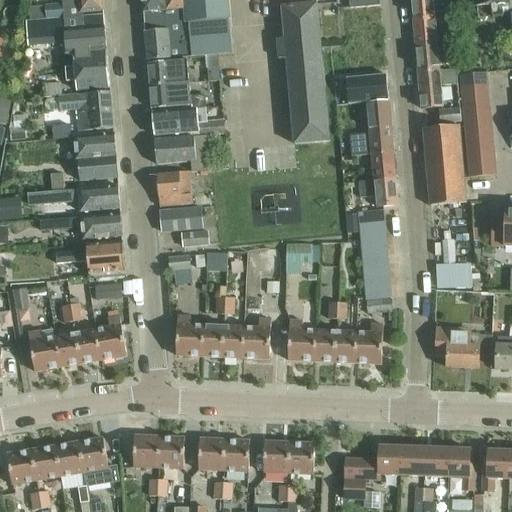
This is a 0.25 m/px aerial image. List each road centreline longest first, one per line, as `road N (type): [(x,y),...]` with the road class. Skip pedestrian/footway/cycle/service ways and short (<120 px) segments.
road 1 (residential): [(417,413),(420,267),(396,0)]
road 2 (residential): [(156,403),(121,0)]
road 3 (residential): [(156,403),(417,413)]
road 4 (residential): [(0,419),(93,403),(156,403)]
